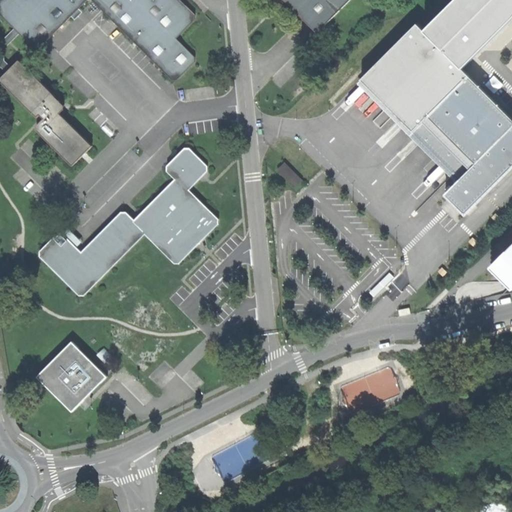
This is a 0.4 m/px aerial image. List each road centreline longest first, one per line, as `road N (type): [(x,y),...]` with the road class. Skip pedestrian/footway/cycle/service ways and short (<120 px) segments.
road 1 (residential): [(246,106),(268,333),(282,371)]
road 2 (residential): [(282,371),(349,341),(511,310)]
road 3 (residential): [(167,110),(93,36),(72,56),(140,127)]
road 4 (residential): [(124,449),(282,371)]
road 5 (unknown): [(116,387),(140,401),(164,395),(217,337)]
road 6 (unknown): [(422,259),(343,159)]
